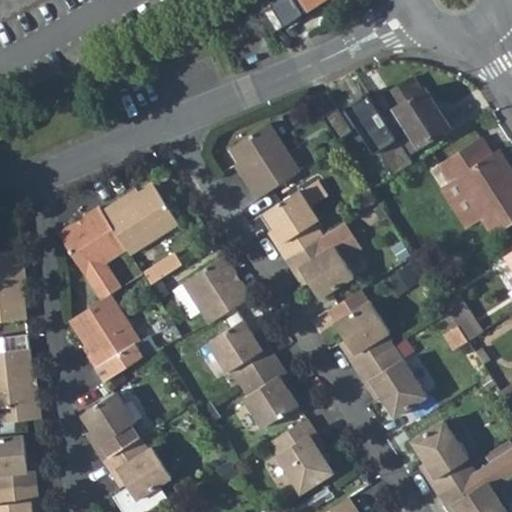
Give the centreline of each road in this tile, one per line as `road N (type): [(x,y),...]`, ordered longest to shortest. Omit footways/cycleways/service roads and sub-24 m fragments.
road 1 (residential): [(419,511),(193,154),(192,112)]
road 2 (residential): [(38,174),(78,511)]
road 3 (residential): [(421,13),(192,112)]
road 4 (residential): [(192,112),(38,174)]
